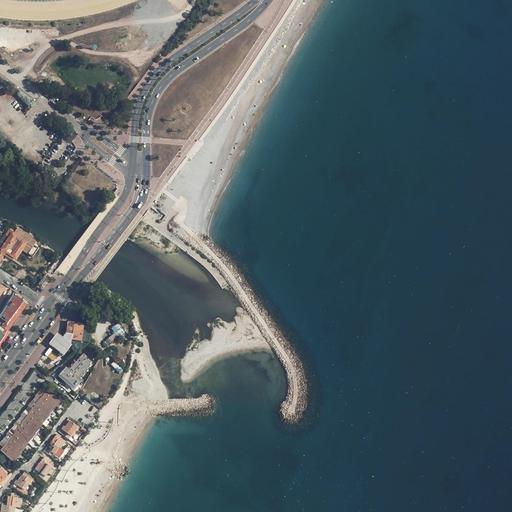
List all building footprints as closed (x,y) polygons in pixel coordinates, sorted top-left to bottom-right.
[(0,242),(1,243),(0,244),(0,261),(4,255),(6,252),(12,256),(16,259),(22,250),(33,257),(38,248),(34,246),(36,242),(21,230),(17,228),(9,239),(4,235),(0,241),(0,242)] [(14,295),(0,313),(0,318),(5,322),(2,327),(9,332),(28,306),(22,302),(24,299),(17,294),(16,297),(14,295)] [(82,325),(73,323),(71,340),(80,341),(82,325)] [(126,330),(120,323),(111,329),(114,332),(113,333),(114,335),(104,341),(108,346),(115,340),(115,341),(126,333),(124,332),(126,330)] [(49,349),(44,354),(53,361),(58,355),(49,349)] [(82,354),(69,369),(66,367),(58,376),(73,390),(81,381),(78,378),(89,367),(88,366),(91,361),(88,357),(86,357),(82,354)] [(61,402),(43,387),(34,396),(38,400),(0,450),(14,462),(61,402)] [(73,425),(68,421),(61,429),(72,437),(78,427),(74,424),(73,425)] [(69,445),(58,437),(53,443),(54,444),(52,446),(54,447),(49,455),(54,457),(55,455),(60,458),(69,445)] [(54,465),(44,457),(35,468),(35,469),(40,474),(38,475),(43,478),(45,477),(48,474),(51,476),(55,470),(52,468),(54,465)] [(0,485),(2,487),(11,475),(0,464),(0,485)] [(34,478),(24,472),(18,481),(17,480),(14,484),(18,486),(16,489),(25,495),(27,493),(24,491),(29,485),(30,486),(34,478)] [(18,511),(18,509),(20,510),(21,499),(8,496),(6,506),(2,505),(0,511),(18,511)]
